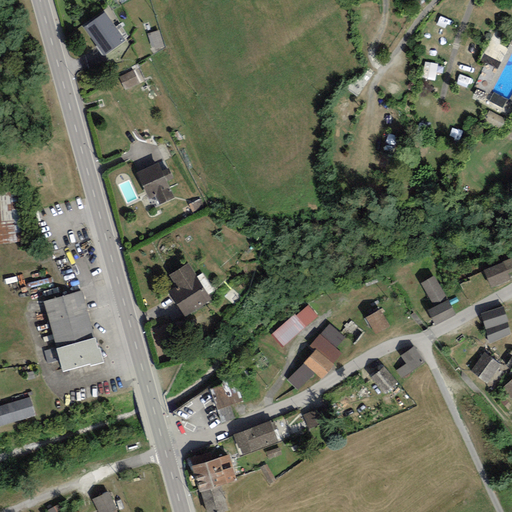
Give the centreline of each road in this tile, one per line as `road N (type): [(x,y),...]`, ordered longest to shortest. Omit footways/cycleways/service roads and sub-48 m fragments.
road 1 (primary): [(165,453),(39,0)]
road 2 (unclassified): [(421,338),(165,453)]
road 3 (unclassified): [(421,338),(500,511)]
road 4 (track): [(11,511),(165,453)]
